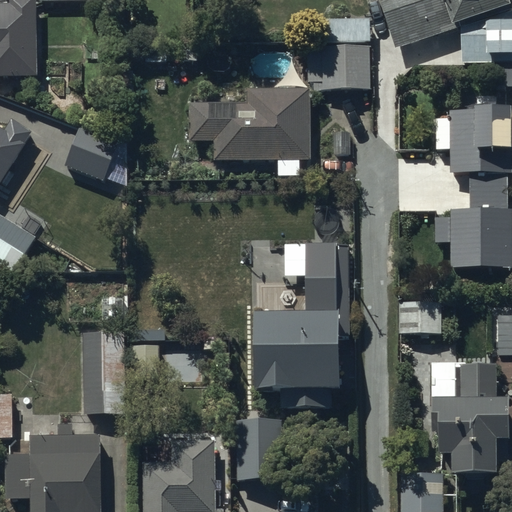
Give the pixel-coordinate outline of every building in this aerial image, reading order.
[(0,0),(0,80),(38,80),(37,1),(10,1),(9,0),(0,0)] [(505,0),(376,0),(395,53),(461,29),(461,67),(511,66),(511,14),(511,15),(505,0)] [(369,93),(369,23),(325,24),(325,51),(310,51),(310,86),(316,86),(316,93),(369,93)] [(311,164),(311,92),(248,92),(248,107),(242,107),(242,97),(239,97),(239,84),(223,84),(223,97),(208,97),(208,107),(190,107),(190,144),(216,144),(216,164),(279,164),(279,179),(301,179),(301,164),(311,164)] [(509,177),(510,114),(448,114),(448,123),(435,123),(435,153),(449,153),(449,177),(469,177),(469,214),(449,214),(449,222),(435,221),(435,246),(449,246),(449,271),(510,272),(510,213),(507,213),(507,177),(509,177)] [(3,140),(0,137),(0,189),(34,137),(14,124),(3,140)] [(119,144),(83,129),(66,168),(103,183),(119,144)] [(34,240),(0,218),(0,262),(14,272),(34,240)] [(281,395),(281,412),(334,411),(333,394),(344,394),(342,340),(350,341),(350,249),(307,249),(307,319),(256,319),(257,395),(281,395)] [(441,306),(398,306),(398,337),(441,337),(441,306)] [(125,417),(126,336),(86,335),(85,417),(125,417)] [(159,348),(133,349),(134,383),(159,383),(159,348)] [(508,444),(507,405),(496,405),(495,369),(459,369),(459,373),(434,373),(435,421),(440,421),(441,459),(454,459),(455,480),(495,479),(495,444),(508,444)] [(100,511),(99,434),(72,434),(72,422),(58,422),(58,433),(30,433),(31,452),(4,453),(4,498),(30,497),(30,511),(100,511)] [(216,508),(216,439),(172,439),(172,463),(144,463),(143,511),(224,511),(225,508),(216,508)] [(444,477),(401,477),(401,511),(457,511),(457,498),(445,499),(444,477)]
